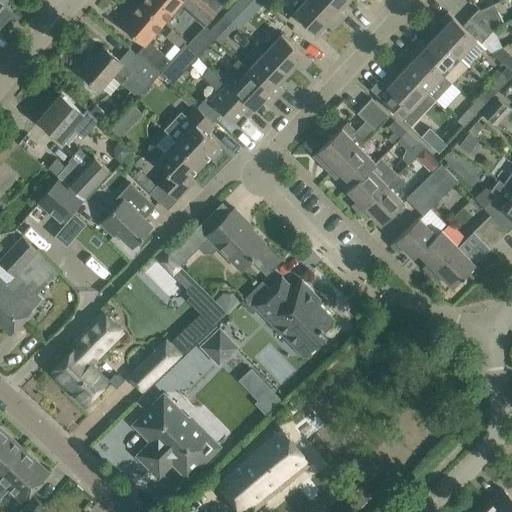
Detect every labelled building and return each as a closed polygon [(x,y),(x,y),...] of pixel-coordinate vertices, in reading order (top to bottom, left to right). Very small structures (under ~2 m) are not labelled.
[(0,0),(0,23),(12,10),(3,3),(5,0),(0,0)] [(183,0),(142,0),(140,3),(163,22),(174,10),(180,15),(185,9),(205,26),(216,14),(214,12),(201,1),(199,0),(187,0),(186,2),(183,0)] [(217,0),(202,0),(201,1),(214,12),(221,3),(217,0)] [(264,4),(259,0),(236,0),(223,14),(231,22),(239,30),(264,4)] [(332,29),(339,22),(316,0),(304,0),(293,13),(316,34),(326,24),(332,29)] [(316,0),(339,22),(346,14),(340,9),(348,0),(316,0)] [(163,22),(140,3),(121,26),(143,45),(136,53),(159,74),(170,60),(147,41),(163,22)] [(478,8),(470,17),(489,34),(497,26),(503,23),(494,4),(480,10),(478,8)] [(445,25),(436,35),(459,57),(476,39),(447,12),(440,20),(445,25)] [(215,39),(231,22),(223,14),(207,31),(215,39)] [(489,34),(470,17),(462,26),(481,43),(489,34)] [(215,39),(207,31),(204,28),(187,46),(190,49),(198,57),(215,39)] [(303,69),(310,61),(281,34),(264,52),(287,74),(297,64),(303,69)] [(414,47),(443,75),(459,57),(436,35),(426,45),(421,40),(414,47)] [(170,60),(159,74),(172,84),(190,65),(198,57),(190,49),(187,46),(184,44),(170,60)] [(124,59),(121,63),(103,47),(81,73),(99,88),(111,74),(139,97),(159,74),(136,54),(129,63),(124,59)] [(452,83),(443,75),(414,47),(407,55),(412,60),(403,70),(426,92),(435,100),(452,83)] [(506,66),(511,72),(511,57),(503,49),(496,57),(502,62),(506,66)] [(287,74),(264,52),(248,70),(277,97),(284,89),(278,84),(287,74)] [(223,78),(227,82),(232,87),(231,87),(255,109),(264,99),(270,104),(277,97),(248,70),(239,61),(223,78)] [(218,92),(210,101),(233,122),(243,112),(248,116),(255,109),(231,87),(232,87),(227,82),(227,83),(209,66),(201,75),(218,92)] [(490,86),(496,91),(511,74),(511,72),(506,66),(501,73),(496,68),(488,77),(493,82),(490,86)] [(424,108),(417,102),(426,92),(403,70),(393,80),(388,75),(381,83),(391,93),(383,101),(408,125),(424,108)] [(474,103),(480,109),(496,91),(490,86),(474,103)] [(61,140),(71,128),(83,138),(98,119),(86,109),(83,113),(60,94),(59,95),(60,96),(40,120),(39,119),(38,120),(45,126),(44,127),(47,129),(47,128),(61,140)] [(389,115),(371,98),(356,113),(374,130),(389,115)] [(496,124),(511,108),(498,98),(483,115),(496,124)] [(184,115),(166,133),(200,166),(219,146),(205,133),(214,123),(189,99),(179,109),(184,115)] [(463,126),(480,109),(474,103),(465,112),(461,108),(453,117),(463,126)] [(111,128),(121,137),(140,113),(130,105),(111,128)] [(393,144),(400,137),(406,131),(394,120),(388,126),(394,131),(387,138),(393,144)] [(474,135),(483,126),(477,121),(468,130),(474,135)] [(346,122),(313,155),(330,173),(358,145),(349,136),(355,131),(346,122)] [(438,153),(447,144),(429,127),(420,136),(438,153)] [(418,153),(423,147),(406,131),(400,137),(418,153)] [(469,131),(458,144),(468,152),(478,139),(469,131)] [(190,177),(200,166),(166,133),(155,145),(164,152),(155,161),(166,171),(156,180),(177,200),(194,181),(190,177)] [(375,162),(358,145),(330,173),(347,190),(375,162)] [(67,165),(58,176),(60,177),(69,186),(84,199),(100,182),(110,169),(96,157),(85,169),(82,173),(79,176),(67,165)] [(351,205),(358,212),(397,174),(380,157),(375,162),(347,190),(356,200),(351,205)] [(55,159),(48,168),(57,175),(64,166),(55,159)] [(406,198),(414,207),(449,172),(441,164),(406,198)] [(140,171),(133,178),(149,193),(156,186),(140,171)] [(414,207),(423,215),(458,181),(449,172),(414,207)] [(405,182),(397,174),(358,212),(365,219),(371,214),(381,225),(404,202),(394,192),(405,182)] [(60,177),(37,202),(61,224),(84,199),(69,186),(60,177)] [(484,209),(490,215),(507,232),(511,227),(511,189),(504,184),(498,180),(490,191),(485,187),(474,198),(484,209)] [(113,200),(117,205),(100,223),(114,235),(116,232),(132,247),(151,227),(141,217),(143,215),(129,201),(139,191),(130,183),(113,200)] [(197,226),(169,254),(180,265),(198,247),(205,254),(212,254),(218,247),(239,270),(252,257),(254,255),(259,250),(266,243),(251,228),(252,227),(234,208),(231,212),(207,235),(197,226)] [(499,240),(507,232),(490,215),(482,223),(499,240)] [(436,234),(435,234),(419,217),(390,245),(398,252),(403,247),(413,257),(418,252),(436,234)] [(490,249),(499,240),(482,223),(473,232),(490,249)] [(436,234),(418,252),(427,262),(422,267),(429,274),(457,247),(441,229),(435,234),(436,234)] [(0,291),(37,251),(22,236),(0,259),(0,291)] [(259,250),(254,255),(271,273),(283,261),(266,243),(259,250)] [(452,287),(475,264),(457,247),(429,274),(436,282),(442,276),(452,287)] [(37,251),(0,291),(0,324),(10,334),(42,300),(36,294),(59,273),(37,251)] [(169,254),(162,261),(173,272),(180,265),(169,254)] [(261,282),(246,297),(303,356),(324,335),(320,331),(333,318),(318,303),(321,300),(301,280),(292,288),(281,276),(268,289),(261,282)] [(200,313),(169,342),(180,354),(183,357),(228,314),(215,300),(201,286),(187,299),(200,313)] [(222,293),(215,300),(228,314),(240,302),(231,293),(222,293)] [(50,372),(84,405),(108,380),(91,363),(123,331),(103,311),(74,340),(78,344),(50,372)] [(239,345),(221,326),(203,344),(215,357),(224,349),(229,354),(239,345)] [(142,391),(170,363),(156,349),(128,377),(142,391)] [(258,399),(255,402),(265,412),(281,398),(270,387),(258,399)] [(146,409),(147,410),(133,424),(151,441),(137,456),(157,476),(171,462),(186,477),(200,462),(202,464),(220,445),(191,416),(187,415),(163,391),(146,409)] [(277,424),(214,479),(238,511),(249,511),(310,463),(277,424)] [(0,427),(0,472),(23,448),(0,427)] [(23,448),(0,472),(0,497),(8,489),(22,502),(49,472),(23,448)] [(492,505),(484,511),(511,511),(511,498),(502,489),(489,502),(492,505)] [(33,496),(19,511),(39,511),(44,506),(33,496)]
